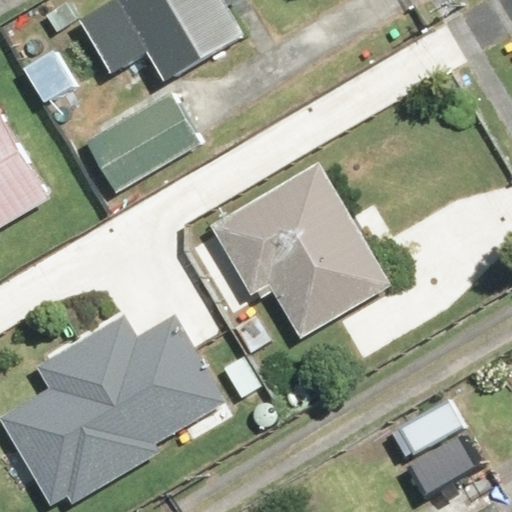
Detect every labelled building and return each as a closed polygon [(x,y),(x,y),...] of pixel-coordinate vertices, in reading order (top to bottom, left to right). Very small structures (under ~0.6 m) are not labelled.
[(123,0),(92,18),(126,75),(166,52),(183,82),(262,36),(240,0),(123,0)] [(217,142),(182,90),(100,145),(135,197),(217,142)] [(0,109),(0,232),(74,189),(20,97),(0,109)] [(225,229),(269,300),(288,288),(318,336),(411,279),(337,160),(225,229)] [(62,505),(234,410),(185,321),(151,340),(139,318),(50,364),(63,389),(13,417),(27,442),(5,456),(28,492),(48,480),(62,505)] [(451,407),(417,427),(445,475),(478,455),(451,407)] [(440,504),(444,511),(511,511),(511,496),(498,472),(440,504)]
